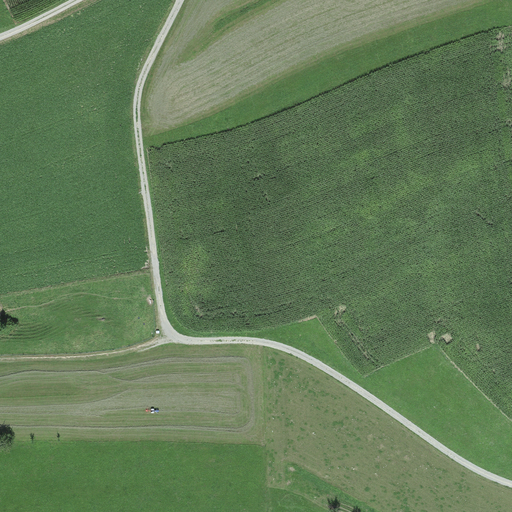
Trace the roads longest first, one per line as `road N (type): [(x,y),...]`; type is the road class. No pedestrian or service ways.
road 1 (track): [(180,0),(147,66),(137,111),(166,325),(183,339),(293,351),(457,458),(511,484)]
road 2 (track): [(0,360),(103,355),(171,332)]
